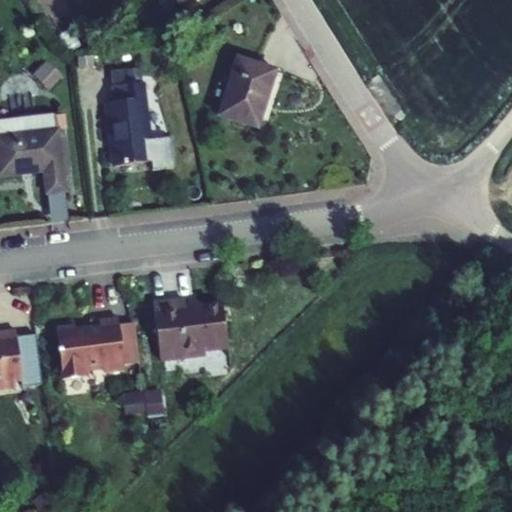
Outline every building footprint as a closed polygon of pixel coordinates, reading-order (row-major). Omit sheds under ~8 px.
[(257,129),(275,72),(237,59),(219,117),(257,129)] [(34,76),(52,89),(59,79),(42,66),(34,76)] [(111,86),(113,102),(106,103),(114,166),(152,161),(153,169),(173,167),(169,138),(149,141),(142,83),(111,86)] [(56,115),(0,122),(0,177),(44,172),(47,193),(65,191),(64,180),(58,129),(56,115)] [(71,178),(64,128),(58,129),(64,180),(71,178)] [(183,299),(153,303),(160,361),(205,355),(205,350),(228,347),(222,302),(184,307),(183,299)] [(84,370),(102,367),(102,372),(125,369),(124,362),(139,359),(134,322),(118,324),(117,317),(98,320),(98,324),(74,328),(73,322),(54,325),(63,380),(85,377),(84,370)] [(0,389),(41,385),(35,335),(15,337),(15,330),(0,331),(0,389)] [(165,414),(165,390),(127,391),(128,415),(165,414)] [(96,416),(75,418),(79,458),(100,456),(96,416)]
